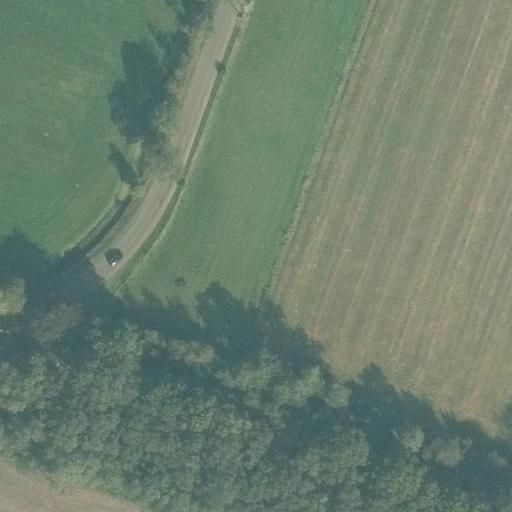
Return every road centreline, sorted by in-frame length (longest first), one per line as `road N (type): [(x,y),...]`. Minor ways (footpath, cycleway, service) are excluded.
road 1 (unclassified): [(406,511),(102,400),(68,372),(30,318)]
road 2 (tertiary): [(30,318),(101,272),(149,215),(230,0)]
